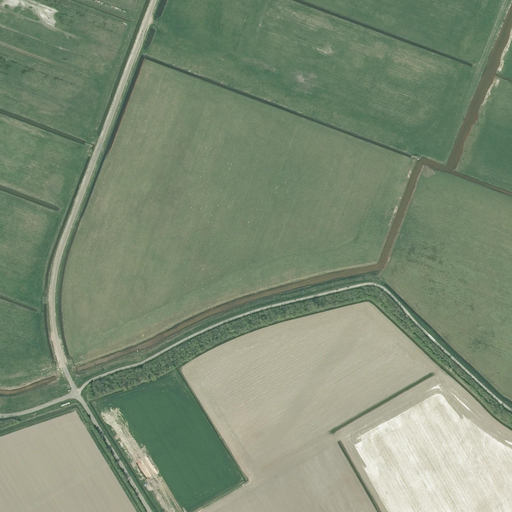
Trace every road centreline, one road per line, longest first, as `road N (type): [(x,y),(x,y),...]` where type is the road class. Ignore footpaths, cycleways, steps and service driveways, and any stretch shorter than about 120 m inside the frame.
road 1 (unclassified): [(76,393),(55,335),(55,271),(154,0)]
road 2 (unclassified): [(149,511),(76,393)]
